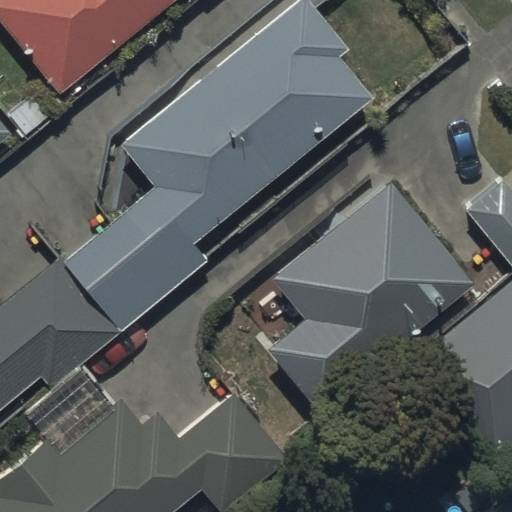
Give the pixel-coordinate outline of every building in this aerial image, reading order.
[(0,0),(0,9),(54,77),(151,0),(0,0)] [(346,29),(322,0),(264,0),(108,126),(144,170),(0,286),(0,386),(39,355),(50,368),(202,245),(186,226),(368,78),(335,38),(346,29)] [(511,175),(499,161),(457,197),(510,257),(407,346),(492,443),(511,425),(511,175)] [(468,265),(385,162),(265,258),(299,300),(262,329),(312,390),(468,265)] [(284,443),(226,375),(175,418),(154,394),(137,409),(116,385),(54,437),(39,419),(0,452),(0,480),(1,481),(0,481),(0,511),(148,511),(196,472),(218,498),(284,443)] [(511,511),(511,493),(501,480),(462,511),(511,511)]
